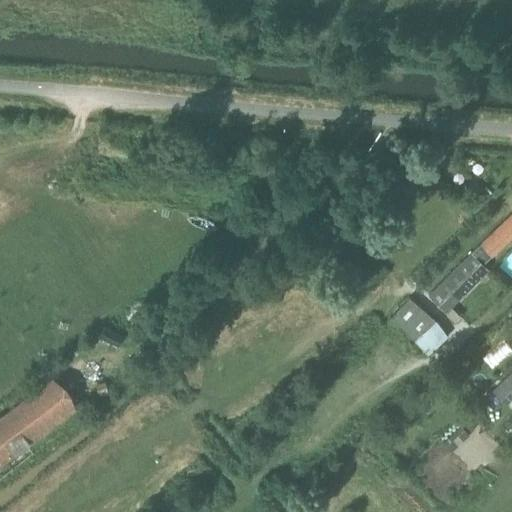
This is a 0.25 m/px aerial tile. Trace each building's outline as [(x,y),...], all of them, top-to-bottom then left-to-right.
[(511,215),(484,243),(492,252),(511,232),(511,215)] [(426,293),(444,311),(487,267),(469,249),(426,293)] [(396,311),(414,328),(409,333),(417,341),(438,320),(412,295),(396,311)] [(511,373),(496,389),(509,403),(511,399),(511,373)] [(0,419),(0,459),(72,404),(53,379),(0,419)]
